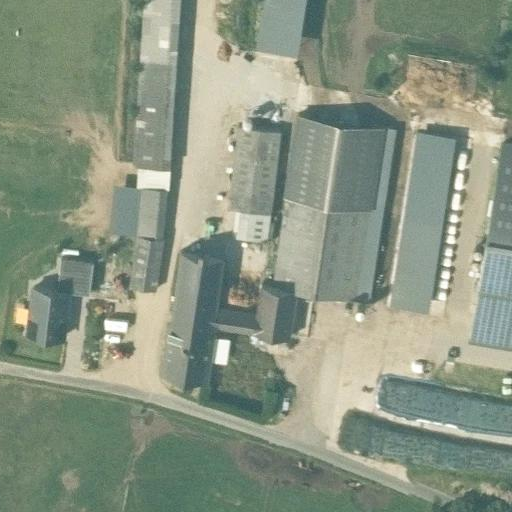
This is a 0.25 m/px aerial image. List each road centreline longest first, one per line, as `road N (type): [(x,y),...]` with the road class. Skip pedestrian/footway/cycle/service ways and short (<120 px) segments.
road 1 (track): [(0,366),(225,421),(462,511)]
road 2 (track): [(147,397),(209,7)]
road 3 (track): [(375,478),(400,346)]
